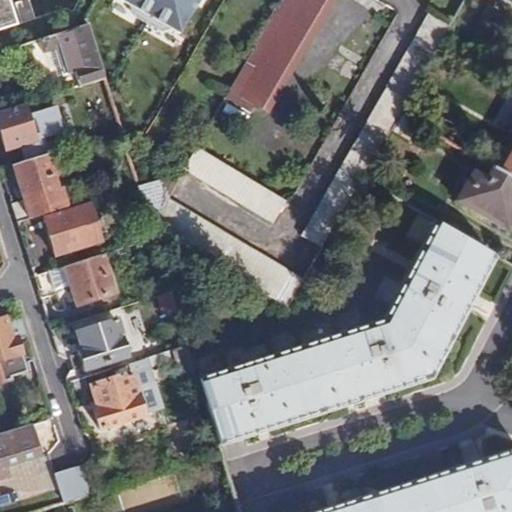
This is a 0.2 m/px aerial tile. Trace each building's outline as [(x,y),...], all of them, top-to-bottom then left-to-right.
[(0,0),(0,34),(24,27),(14,0),(0,0)] [(117,0),(178,36),(200,0),(117,0)] [(284,0),(234,86),(266,104),(327,0),(284,0)] [(511,0),(464,0),(462,5),(501,27),(506,19),(511,22),(511,0)] [(392,128),(400,113),(437,48),(450,26),(430,14),(303,235),(323,247),(392,128)] [(511,22),(506,19),(501,27),(511,32),(511,22)] [(105,79),(100,62),(88,23),(40,38),(44,51),(75,42),(82,68),(76,70),(81,86),(105,79)] [(111,96),(122,77),(116,56),(100,62),(105,79),(111,96)] [(25,104),(0,111),(0,123),(8,149),(36,140),(25,104)] [(419,125),(400,113),(392,128),(411,139),(419,125)] [(56,151),(78,145),(75,136),(52,142),(56,151)] [(16,153),(18,162),(56,151),(52,142),(16,153)] [(200,143),(185,169),(274,222),(289,197),(200,143)] [(19,221),(70,206),(65,189),(67,188),(56,151),(18,162),(17,163),(28,201),(14,205),(19,221)] [(511,155),(502,172),(511,177),(511,155)] [(509,231),(511,226),(511,177),(502,172),(497,169),(490,181),(476,172),(459,202),(509,231)] [(177,183),(137,183),(138,185),(151,227),(289,308),(304,280),(168,200),(177,183)] [(50,237),(26,244),(31,262),(99,241),(90,205),(45,218),(50,237)] [(427,372),(491,249),(432,214),(379,314),(191,369),(211,440),(427,372)] [(114,293),(103,254),(35,275),(41,295),(71,286),(77,304),(114,293)] [(174,300),(172,292),(158,296),(161,303),(174,300)] [(25,361),(34,358),(21,316),(6,320),(5,317),(0,318),(0,382),(12,379),(11,375),(28,371),(25,361)] [(79,350),(85,369),(129,356),(118,319),(77,331),(83,349),(79,350)] [(131,373),(96,383),(91,385),(98,408),(94,409),(100,428),(144,415),(137,390),(158,383),(153,369),(174,363),(170,351),(129,363),(131,373)] [(129,363),(93,374),(96,383),(131,373),(129,363)] [(38,455),(28,423),(3,432),(0,432),(0,478),(5,477),(2,467),(38,455)] [(511,511),(511,442),(297,511),(511,511)] [(78,496),(91,492),(82,463),(69,467),(78,496)] [(64,501),(78,496),(69,467),(55,472),(64,501)]
